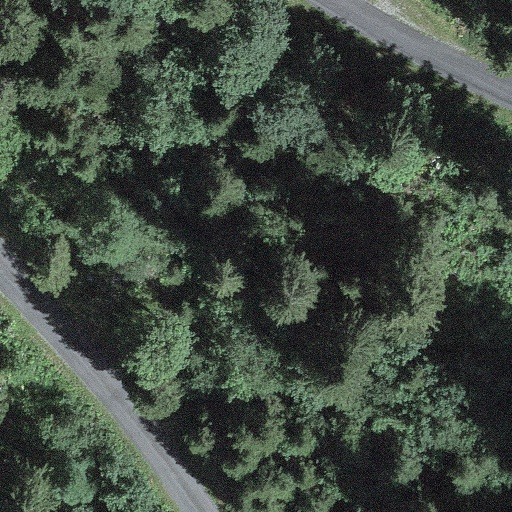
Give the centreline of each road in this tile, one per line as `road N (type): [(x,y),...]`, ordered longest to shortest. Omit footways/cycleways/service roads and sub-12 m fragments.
road 1 (track): [(0,264),(144,433),(194,511)]
road 2 (track): [(337,0),(511,96)]
